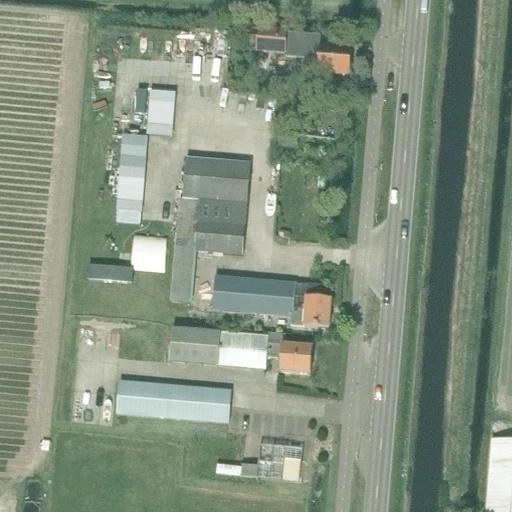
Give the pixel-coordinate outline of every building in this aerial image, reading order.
[(287,35),(288,30),(282,29),(282,33),(258,31),(258,35),(248,34),(246,56),(256,57),(256,53),(285,55),(287,35)] [(313,48),(314,38),(287,35),(285,55),(285,58),(305,60),(306,48),(313,48)] [(352,52),(313,48),(306,48),(305,60),(304,71),(317,73),(350,76),(352,52)] [(156,84),(153,131),(180,132),(183,86),(156,84)] [(242,258),(250,166),(187,161),(183,201),(199,202),(197,222),(182,220),(179,252),(242,258)] [(137,262),(172,263),(174,229),(138,227),(137,262)] [(88,263),(87,287),(167,291),(168,266),(88,263)] [(241,281),(241,282),(215,279),(212,312),(238,314),(279,318),(277,332),(290,333),(291,327),(304,328),(304,329),(329,331),(331,303),(324,302),(325,289),(295,286),(241,281)] [(268,339),(221,335),(172,331),(170,364),(265,372),(266,359),(280,360),(279,374),(310,377),(313,350),(281,347),(281,348),(267,347),(268,339)] [(229,425),(231,393),(120,384),(117,416),(229,425)] [(179,454),(181,432),(170,431),(168,453),(179,454)] [(511,511),(511,443),(492,442),(485,511),(511,511)] [(285,462),(286,450),(260,447),(257,480),(299,484),(301,463),(285,462)] [(241,478),(242,469),(217,466),(216,476),(241,478)]
